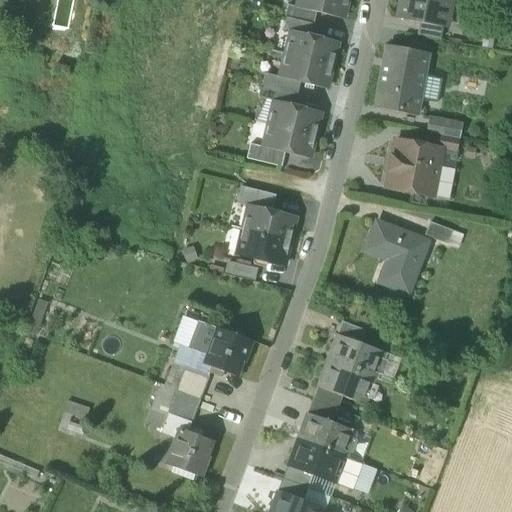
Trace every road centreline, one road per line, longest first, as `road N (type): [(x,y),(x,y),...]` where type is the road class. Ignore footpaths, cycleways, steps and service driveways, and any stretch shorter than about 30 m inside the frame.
road 1 (residential): [(327,196),(298,302),(221,511)]
road 2 (residential): [(327,196),(113,144)]
road 3 (residential): [(375,0),(327,196)]
